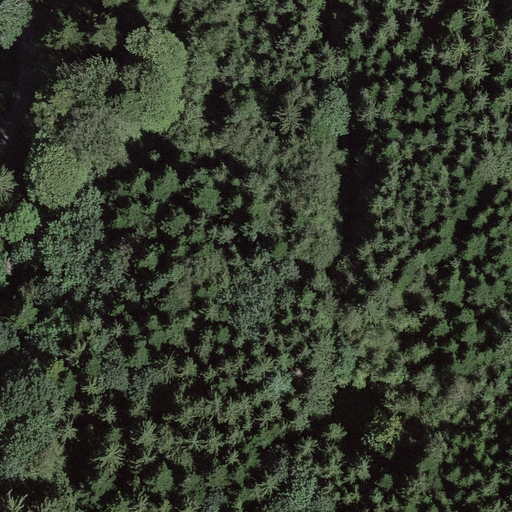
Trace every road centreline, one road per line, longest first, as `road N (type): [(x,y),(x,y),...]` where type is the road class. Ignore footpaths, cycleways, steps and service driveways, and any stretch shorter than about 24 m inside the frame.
road 1 (track): [(511,192),(497,200),(363,376),(349,419),(335,434),(322,428),(359,191),(359,125),(337,0)]
road 2 (track): [(0,274),(144,160),(163,131),(182,0)]
road 3 (track): [(0,147),(29,63),(23,0)]
